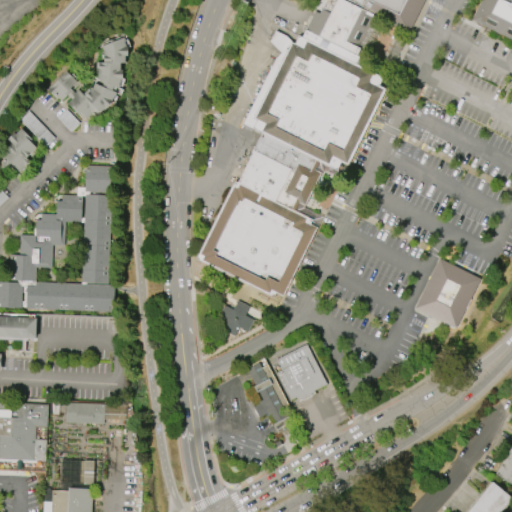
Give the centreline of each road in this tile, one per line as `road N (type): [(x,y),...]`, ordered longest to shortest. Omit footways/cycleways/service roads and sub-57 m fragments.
road 1 (residential): [(212,0),(180,112),(176,190),(191,428),(201,476),(221,511)]
road 2 (secondary): [(288,511),(416,432),(445,401)]
road 3 (secondary): [(0,112),(91,0)]
road 4 (secondary): [(345,448),(223,511)]
road 5 (residential): [(422,511),(499,414)]
